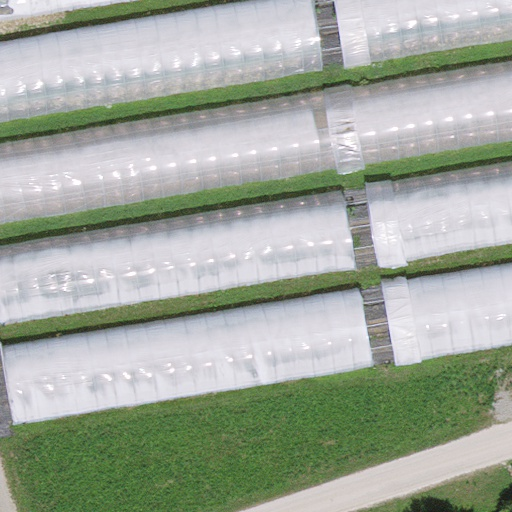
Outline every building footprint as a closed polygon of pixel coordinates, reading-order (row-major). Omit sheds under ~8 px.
[(146,86),(511,40),(511,0),(268,0),(137,16),(146,86)] [(66,74),(60,37),(0,46),(0,120),(49,113),(44,77),(66,74)] [(202,181),(511,140),(511,62),(192,104),(202,181)] [(104,139),(0,145),(0,219),(47,217),(44,179),(106,175),(104,139)] [(511,165),(233,199),(242,267),(265,264),(266,272),(511,241),(511,165)] [(400,357),(511,342),(511,266),(320,292),(323,317),(294,320),(299,354),(333,349),(336,369),(377,364),(372,324),(396,321),(400,357)]
